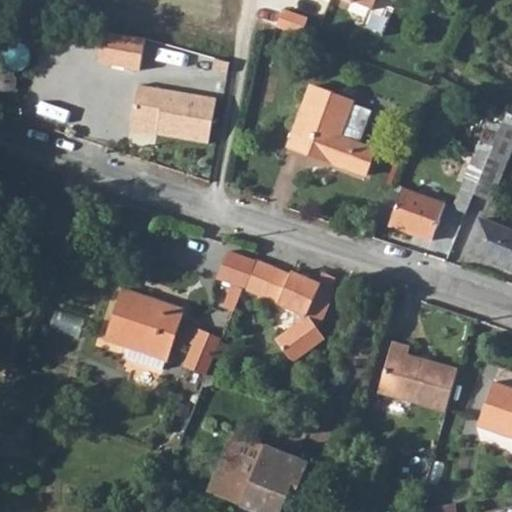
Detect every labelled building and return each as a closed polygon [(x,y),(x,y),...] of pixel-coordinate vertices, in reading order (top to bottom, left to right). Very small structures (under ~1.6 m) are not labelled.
[(344,0),(352,3),(353,1),(373,8),(376,0),(344,0)] [(303,35),(308,20),(283,11),(278,24),(278,26),(303,35)] [(144,72),(151,42),(110,33),(103,63),(144,72)] [(209,146),(218,103),(141,86),(132,122),(158,128),(157,135),(209,146)] [(310,155),(365,175),(375,150),(359,144),(340,136),(352,104),(353,102),(311,86),(288,147),(310,155)] [(359,144),(372,111),(352,104),(340,136),(359,144)] [(507,163),(511,154),(511,151),(511,113),(508,111),(503,123),(500,130),(490,155),(507,163)] [(500,130),(503,123),(490,118),(488,125),(500,130)] [(476,190),(489,158),(490,155),(500,130),(488,125),(463,185),(476,190)] [(506,166),(507,163),(490,155),(489,158),(506,166)] [(492,202),(506,166),(489,158),(476,190),(475,191),(473,195),(492,202)] [(473,195),(475,191),(463,186),(453,209),(466,214),(473,195)] [(433,240),(446,205),(403,190),(390,225),(433,240)] [(511,233),(480,220),(468,251),(511,269),(511,233)] [(245,289),(256,262),(231,253),(218,278),(237,286),(245,289)] [(274,338),(291,361),(323,338),(316,329),(313,325),(316,319),(320,321),(332,298),(336,280),(324,274),(319,284),(292,273),(291,275),(256,261),(256,262),(245,289),(296,310),(294,323),(274,338)] [(239,301),(245,289),(237,286),(232,299),(239,301)] [(176,335),(184,310),(123,290),(106,341),(128,348),(125,357),(164,370),(176,335)] [(228,297),(224,308),(234,312),(239,301),(232,299),(228,297)] [(200,330),(190,326),(184,341),(194,345),(200,330)] [(186,366),(206,374),(220,339),(200,330),(194,345),(186,366)] [(407,346),(389,341),(375,393),(443,411),(454,368),(428,361),(427,365),(420,363),(417,358),(404,354),(407,346)] [(511,388),(494,382),(479,425),(511,435),(511,388)] [(303,461),(232,432),(207,491),(257,511),(280,511),(295,480),(301,482),(305,471),(299,469),(303,461)] [(305,471),(308,464),(303,461),(299,469),(305,471)]
